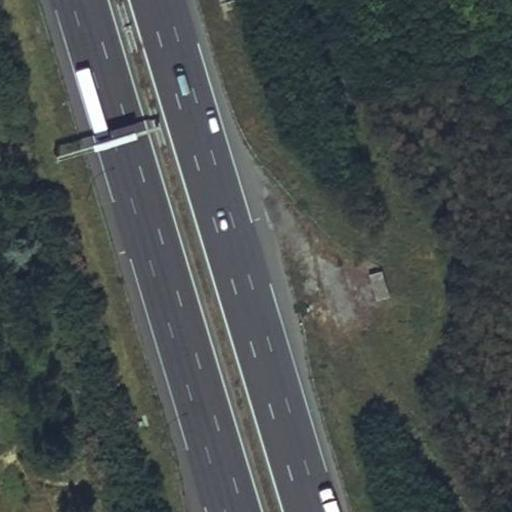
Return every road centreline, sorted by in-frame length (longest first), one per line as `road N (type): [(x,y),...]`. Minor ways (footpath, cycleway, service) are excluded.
road 1 (motorway): [(311,511),(157,0)]
road 2 (motorway): [(81,0),(234,511)]
road 3 (tertiary): [(0,438),(378,421),(479,426)]
road 4 (tertiary): [(411,164),(0,165)]
road 5 (track): [(463,511),(347,326),(323,269),(278,252),(236,263)]
road 6 (tertiary): [(479,426),(411,164)]
road 7 (motorway): [(411,164),(333,0)]
